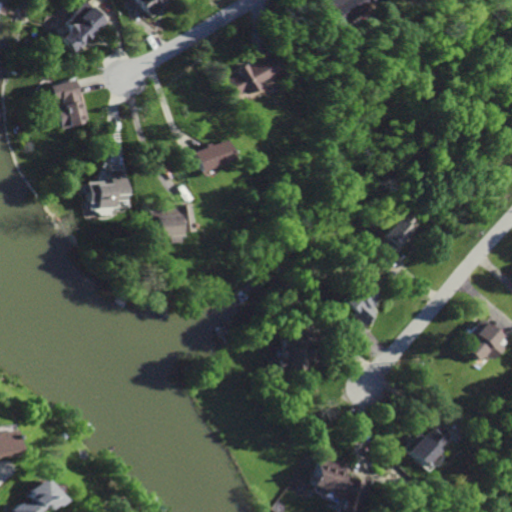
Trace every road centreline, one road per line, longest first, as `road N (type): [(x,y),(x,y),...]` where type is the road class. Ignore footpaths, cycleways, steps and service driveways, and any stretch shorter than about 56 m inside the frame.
road 1 (residential): [(511,211),(363,387)]
road 2 (residential): [(249,0),(123,77)]
